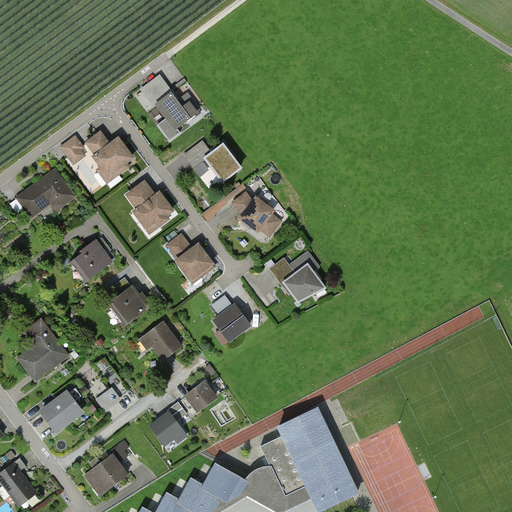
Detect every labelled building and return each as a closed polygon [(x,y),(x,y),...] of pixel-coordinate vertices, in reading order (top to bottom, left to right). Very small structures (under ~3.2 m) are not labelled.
[(177,87),(171,78),(159,87),(166,95),(177,87)] [(182,111),(170,95),(157,104),(169,119),(160,125),(171,139),(179,133),(175,128),(195,113),(189,105),(182,111)] [(101,130),(85,142),(113,179),(129,167),(126,164),(135,158),(118,135),(109,142),(101,130)] [(75,135),(60,147),(73,165),(86,155),(82,150),(85,148),(75,135)] [(203,144),(186,157),(195,169),(206,160),(225,184),(241,171),(223,148),(212,156),(203,144)] [(76,199),(55,170),(18,198),(32,216),(54,200),(61,210),(76,199)] [(148,233),(176,213),(160,191),(152,197),(142,183),(126,194),(138,211),(134,214),(148,233)] [(245,192),(233,200),(243,214),(239,222),(257,232),(259,228),(271,235),(282,221),(272,216),(275,210),(257,197),(254,202),(245,192)] [(280,203),(275,208),(286,219),(291,214),(280,203)] [(181,234),(169,243),(180,258),(177,261),(194,283),(215,266),(199,245),(193,249),(181,234)] [(111,261),(97,242),(75,259),(89,278),(111,261)] [(301,303),(327,289),(309,268),(298,275),(285,262),(275,270),(301,303)] [(131,287),(112,301),(128,321),(146,307),(131,287)] [(217,319),(233,341),(250,328),(228,297),(216,306),(223,315),(217,319)] [(41,317),(27,327),(41,347),(21,361),(35,381),(70,356),(41,317)] [(154,345),(164,360),(181,348),(164,325),(143,340),(149,348),(154,345)] [(206,380),(185,396),(198,413),(219,397),(206,380)] [(67,392),(42,410),(58,430),(82,412),(67,392)] [(115,403),(108,393),(97,400),(105,410),(115,403)] [(320,406),(278,426),(282,436),(313,500),(318,511),(322,511),(361,494),(320,406)] [(169,411),(149,426),(164,447),(184,432),(169,411)] [(274,511),(286,511),(313,500),(282,436),(262,446),(272,465),(262,467),(252,472),(245,479),(215,463),(204,484),(191,477),(179,499),(167,491),(156,511),(151,511),(143,507),(139,511),(223,511),(248,497),(274,511)] [(130,447),(125,440),(112,449),(117,456),(130,447)] [(8,454),(14,461),(21,456),(15,448),(8,454)] [(114,455),(84,477),(98,496),(128,474),(114,455)] [(0,485),(5,482),(19,502),(33,492),(17,470),(25,465),(21,459),(0,474),(0,485)]
